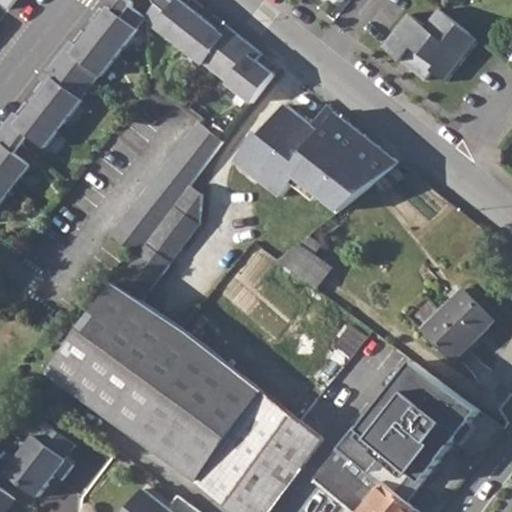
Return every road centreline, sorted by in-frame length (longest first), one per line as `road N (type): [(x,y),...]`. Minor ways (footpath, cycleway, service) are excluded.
road 1 (unknown): [(320,61),(211,168),(207,184),(223,223),(178,294)]
road 2 (residential): [(320,61),(511,214)]
road 3 (unknown): [(295,511),(287,494),(294,475),(408,337)]
road 4 (unknown): [(27,279),(91,229),(170,124)]
road 5 (residential): [(73,0),(0,99)]
